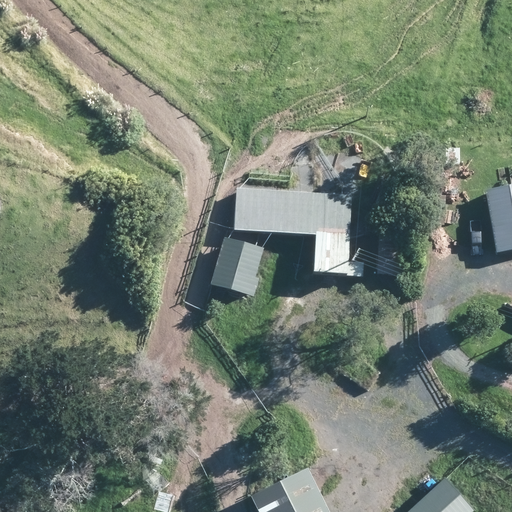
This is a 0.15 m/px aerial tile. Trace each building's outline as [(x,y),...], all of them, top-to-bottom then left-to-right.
[(511,254),(511,191),(491,195),(501,256),(511,254)] [(356,200),(241,193),(238,234),(320,239),(318,277),(369,280),(370,266),(352,265),(356,200)] [(269,251),(228,240),(214,289),(255,301),(269,251)] [(402,246),(381,246),(380,281),(402,281),(402,246)] [(330,511),(312,474),(255,502),(259,511),(330,511)] [(477,511),(450,482),(417,511),(477,511)]
